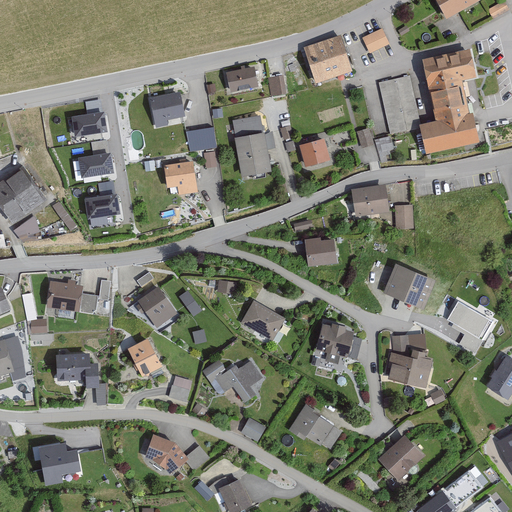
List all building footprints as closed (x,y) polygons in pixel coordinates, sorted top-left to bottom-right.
[(434,0),(446,21),(484,1),(483,0),(434,0)] [(508,12),(503,3),(488,12),(492,21),(508,12)] [(388,46),(381,31),(362,39),(369,55),(388,46)] [(352,74),(340,38),(303,50),(316,86),(352,74)] [(475,79),(470,52),(423,61),(435,124),(420,127),(426,157),(479,147),(473,115),(468,116),(461,82),(475,79)] [(257,88),(253,69),(227,75),(231,94),(257,88)] [(419,130),(408,78),(378,84),(389,136),(419,130)] [(283,79),(269,81),(272,97),(286,95),(283,79)] [(183,118),(179,93),(148,99),(154,129),(167,127),(166,121),(183,118)] [(75,137),(107,133),(104,112),(72,117),(75,137)] [(280,130),(284,142),(292,139),(288,128),(280,130)] [(372,147),(368,131),(357,133),(361,149),(372,147)] [(349,140),(347,132),(340,134),(342,142),(349,140)] [(214,134),(187,138),(190,153),(216,148),(214,134)] [(272,134),(263,136),(234,141),(240,177),(270,172),(266,151),(274,150),(272,134)] [(395,161),(389,138),(375,142),(381,164),(395,161)] [(329,162),(323,141),(299,148),(305,169),(329,162)] [(293,144),(285,146),(287,154),(295,152),(293,144)] [(81,179),(114,174),(111,153),(78,159),(81,179)] [(197,192),(192,161),(163,166),(166,188),(176,186),(178,195),(197,192)] [(0,184),(0,206),(12,224),(44,202),(22,170),(0,184)] [(389,211),(385,185),(351,190),(355,215),(389,211)] [(88,219),(121,214),(118,194),(85,199),(88,219)] [(62,198),(54,203),(72,229),(79,224),(62,198)] [(411,206),(394,206),(394,230),(412,229),(411,206)] [(312,228),(311,221),(294,225),(295,232),(312,228)] [(337,264),(334,239),(319,240),(319,238),(304,240),(307,268),(337,264)] [(435,280),(395,262),(382,292),(423,310),(435,280)] [(149,273),(137,281),(141,288),(154,280),(149,273)] [(67,284),(49,282),(45,308),(77,313),(81,286),(75,285),(75,282),(67,281),(67,284)] [(232,294),(233,283),(218,281),(217,292),(232,294)] [(109,283),(101,282),(99,301),(107,302),(109,283)] [(137,301),(157,328),(176,313),(157,287),(137,301)] [(0,315),(9,311),(0,289),(0,315)] [(34,291),(23,292),(26,318),(37,317),(34,291)] [(199,310),(187,292),(178,298),(191,316),(199,310)] [(97,298),(82,296),(80,314),(95,316),(97,298)] [(458,345),(477,356),(497,320),(458,298),(445,322),(464,333),(458,345)] [(272,340),(284,317),(252,300),(240,323),(272,340)] [(31,334),(46,334),(46,321),(37,321),(37,323),(31,323),(31,334)] [(347,357),(352,332),(345,330),(346,326),(331,323),(331,326),(321,324),(315,350),(347,357)] [(391,337),(392,353),(390,352),(388,362),(392,363),(388,380),(425,388),(432,359),(424,357),(425,351),(412,348),(410,356),(407,355),(407,336),(391,337)] [(127,348),(141,376),(160,366),(146,338),(127,348)] [(0,376),(12,373),(3,340),(0,340),(0,379),(0,380),(0,378),(0,376)] [(96,364),(89,364),(89,354),(55,355),(56,382),(85,381),(85,389),(96,388),(97,388),(97,385),(96,364)] [(496,371),(493,370),(489,377),(491,379),(486,387),(507,400),(511,391),(511,359),(505,355),(496,371)] [(262,378),(250,361),(238,369),(235,365),(227,371),(219,360),(202,372),(220,397),(233,388),(243,403),(255,394),(250,386),(262,378)] [(186,402),(192,381),(175,376),(169,396),(186,402)] [(96,388),(96,406),(105,406),(105,385),(97,385),(97,388),(96,388)] [(445,400),(440,390),(430,394),(434,405),(445,400)] [(392,399),(383,400),(384,407),(393,406),(392,399)] [(334,424),(305,405),(288,431),(305,442),(308,437),(320,445),(334,424)] [(265,428),(248,419),(241,432),(257,441),(265,428)] [(152,460),(165,470),(169,474),(184,461),(188,458),(186,456),(174,442),(152,434),(144,457),(152,460)] [(511,434),(497,442),(511,470),(511,434)] [(423,457),(404,436),(377,460),(396,481),(423,457)] [(65,442),(33,448),(36,461),(40,460),(45,486),(63,482),(62,475),(81,472),(77,449),(67,451),(65,442)] [(199,446),(186,456),(188,458),(184,461),(193,472),(209,459),(199,446)] [(469,470),(417,510),(419,511),(451,511),(483,487),(469,470)] [(236,511),(252,505),(240,480),(218,490),(228,511),(236,511)] [(213,495),(200,483),(195,489),(207,501),(213,495)] [(500,511),(489,497),(469,511),(500,511)]
